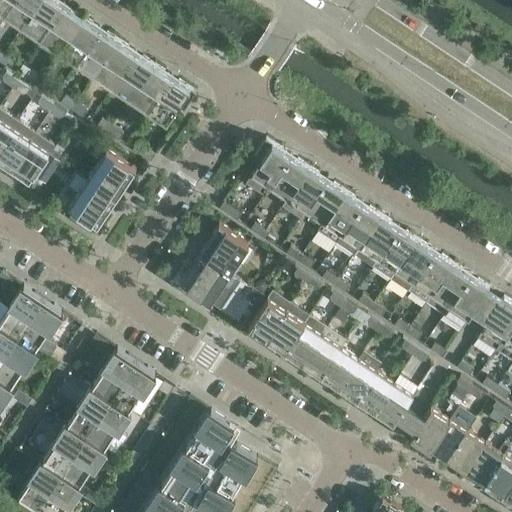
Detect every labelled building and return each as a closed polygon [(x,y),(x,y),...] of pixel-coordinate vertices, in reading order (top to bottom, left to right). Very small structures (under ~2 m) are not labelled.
[(0,0),(0,9),(4,13),(12,0),(0,0)] [(22,25),(38,0),(12,0),(4,13),(22,25)] [(38,0),(22,25),(41,37),(65,1),(63,0),(38,0)] [(59,49),(83,13),(65,1),(41,37),(59,49)] [(59,49),(77,61),(100,25),(83,13),(59,49)] [(95,73),(118,37),(100,25),(77,61),(95,73)] [(95,73),(112,85),(136,49),(118,37),(95,73)] [(130,97),(154,61),(136,49),(112,85),(130,97)] [(0,58),(11,66),(16,58),(5,51),(0,58)] [(130,97),(148,109),(172,73),(154,61),(130,97)] [(36,83),(41,75),(30,68),(25,75),(36,83)] [(19,78),(6,70),(3,75),(4,79),(14,85),(19,78)] [(185,108),(197,89),(172,73),(148,109),(167,121),(178,104),(185,108)] [(47,90),(52,82),(41,75),(36,83),(47,90)] [(31,86),(19,78),(14,85),(23,92),(28,91),(31,86)] [(72,107),(77,99),(66,92),(61,99),(72,107)] [(55,102),(42,94),(39,99),(40,103),(50,109),(55,102)] [(83,114),(88,106),(77,99),(72,107),(83,114)] [(67,110),(55,102),(50,109),(59,116),(64,115),(67,110)] [(108,130),(113,123),(102,115),(97,123),(108,130)] [(0,144),(13,125),(0,116),(0,144)] [(119,138),(124,130),(113,123),(108,130),(119,138)] [(0,159),(11,167),(31,137),(13,125),(0,144),(0,159)] [(270,183),(291,151),(267,135),(254,154),(260,158),(246,179),(265,192),(271,183),(270,183)] [(30,179),(49,151),(50,149),(31,137),(11,167),(30,179)] [(144,155),(149,147),(138,139),(133,147),(144,155)] [(117,196),(137,167),(107,147),(87,176),(117,196)] [(288,195),(309,163),(291,151),(270,183),(271,183),(288,195)] [(306,207),(327,175),(309,163),(288,195),(306,207)] [(324,219),(345,187),(327,175),(306,207),(324,219)] [(98,225),(117,196),(87,176),(68,205),(98,225)] [(342,231),(363,199),(345,187),(324,219),(342,231)] [(242,211),(224,199),(220,205),(237,217),(242,211)] [(360,243),(381,211),(363,199),(342,231),(360,243)] [(378,255),(399,223),(381,211),(360,243),(378,255)] [(267,227),(255,219),(251,226),(263,234),(267,227)] [(237,259),(249,240),(220,220),(200,250),(234,273),(241,262),(237,259)] [(396,267),(417,235),(399,223),(378,255),(396,267)] [(279,235),(267,227),(263,234),(275,242),(279,235)] [(414,279),(435,247),(417,235),(396,267),(414,279)] [(303,251),(291,243),(287,250),(299,258),(303,251)] [(432,291),(453,259),(435,247),(414,279),(432,291)] [(227,283),(234,273),(200,250),(180,279),(210,299),(223,280),(227,283)] [(315,259),(303,251),(299,258),(310,266),(315,259)] [(450,303),(471,271),(453,259),(432,291),(450,302),(450,303)] [(310,273),(298,265),(294,270),(295,274),(305,281),(310,273)] [(339,275),(327,267),(323,274),(334,282),(339,275)] [(502,338),(511,323),(511,298),(495,287),(471,271),(450,303),(450,302),(444,311),(464,324),(474,308),(479,311),(488,317),(478,333),(497,346),(502,338)] [(322,281),(310,273),(305,281),(315,287),(318,286),(322,281)] [(351,283),(339,275),(334,282),(346,290),(351,283)] [(0,320),(18,333),(43,295),(24,283),(0,319),(0,320)] [(346,297),(334,289),(330,294),(331,298),(341,305),(346,297)] [(375,299),(363,291),(359,298),(370,306),(375,299)] [(43,295),(18,333),(37,345),(49,354),(57,343),(44,335),(62,308),(43,295)] [(267,337),(287,307),(268,295),(250,322),(258,328),(257,330),(267,337)] [(358,305),(346,297),(341,305),(351,311),(354,310),(358,305)] [(387,307),(375,299),(370,306),(382,314),(387,307)] [(285,349),(305,319),(287,307),(267,337),(285,349)] [(382,321),(371,313),(367,318),(368,322),(377,329),(382,321)] [(411,323),(399,315),(395,322),(406,330),(411,323)] [(303,361),(323,331),(305,319),(285,349),(303,361)] [(0,359),(18,333),(0,320),(0,359)] [(394,329),(382,321),(377,329),(387,335),(391,335),(394,329)] [(423,331),(411,323),(406,330),(418,338),(423,331)] [(511,323),(502,338),(511,344),(511,323)] [(321,373),(341,343),(323,331),(303,361),(321,373)] [(0,373),(12,382),(37,345),(18,333),(0,359),(0,373)] [(90,357),(104,363),(114,339),(101,333),(90,357)] [(418,345),(406,337),(402,342),(403,346),(413,352),(418,345)] [(448,348),(435,339),(431,346),(443,354),(448,348)] [(339,385),(359,355),(341,343),(321,373),(339,385)] [(112,395),(137,357),(118,345),(93,382),(112,395)] [(430,353),(418,345),(413,352),(422,359),(426,358),(430,353)] [(357,397),(377,367),(359,355),(339,385),(357,397)] [(131,407),(156,370),(137,357),(112,395),(131,407)] [(474,365),(462,357),(457,364),(470,372),(474,365)] [(375,409),(395,379),(377,367),(357,397),(375,409)] [(0,400),(12,382),(0,373),(0,400)] [(473,381),(461,373),(457,379),(458,382),(468,389),(473,381)] [(499,382),(487,374),(482,380),(494,388),(499,382)] [(450,416),(431,403),(426,411),(418,406),(408,400),(414,391),(395,379),(375,409),(394,421),(399,414),(408,421),(416,426),(411,433),(430,445),(450,416)] [(485,389),(473,381),(468,389),(477,396),(481,395),(485,389)] [(87,432),(112,395),(93,382),(68,419),(87,432)] [(510,389),(499,382),(494,388),(506,396),(510,389)] [(106,444),(131,407),(112,395),(87,432),(106,444)] [(509,405),(497,397),(493,403),(494,406),(504,413),(509,405)] [(222,511),(254,458),(257,453),(237,442),(232,439),(241,423),(237,421),(235,423),(230,420),(211,407),(141,511),(222,511)] [(448,457),(468,427),(450,416),(430,445),(448,457)] [(62,469),(87,432),(68,419),(44,456),(62,469)] [(466,469),(486,439),(468,427),(448,457),(466,469)] [(81,481),(106,444),(87,432),(62,469),(81,481)] [(484,481),(504,451),(486,439),(466,469),(484,481)] [(502,493),(511,478),(511,456),(504,451),(484,481),(502,493)] [(37,506),(62,469),(44,456),(19,494),(37,506)] [(45,511),(60,511),(81,481),(62,469),(37,506),(45,511)] [(511,499),(511,478),(502,493),(511,499)] [(411,511),(383,493),(370,511),(411,511)]
